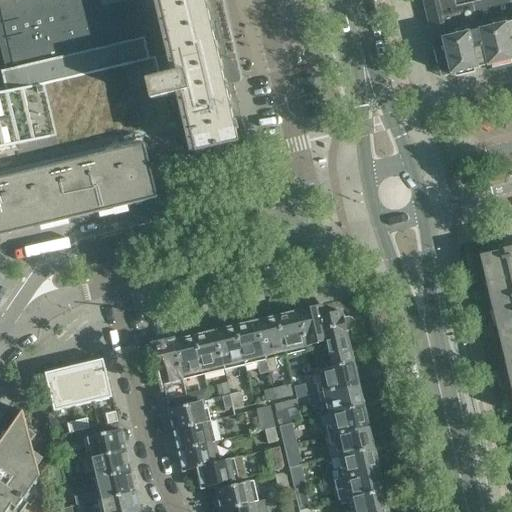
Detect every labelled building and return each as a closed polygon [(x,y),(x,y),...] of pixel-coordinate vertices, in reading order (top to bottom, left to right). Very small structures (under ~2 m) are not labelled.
[(0,0),(0,8),(14,71),(168,35),(172,54),(177,72),(146,80),(151,101),(165,97),(165,98),(181,94),(195,152),(238,142),(204,0),(0,0)] [(446,9),(473,2),(472,0),(423,0),(433,40),(452,35),(446,9)] [(511,0),(472,0),(473,2),(479,28),(477,29),(478,30),(486,65),(487,65),(487,66),(504,62),(511,60),(511,0)] [(486,65),(478,30),(477,29),(479,28),(473,2),(446,9),(452,35),(433,40),(441,76),(451,74),(451,75),(478,68),(478,67),(486,65)] [(296,20),(280,23),(286,53),(303,49),(296,20)] [(0,236),(158,199),(147,156),(177,149),(165,98),(165,97),(151,101),(146,80),(177,72),(172,54),(20,90),(0,94),(0,236)] [(253,164),(229,170),(232,181),(255,176),(253,164)] [(481,256),(506,362),(511,386),(511,242),(500,246),(501,251),(481,256)] [(299,310),(299,313),(309,350),(326,346),(325,342),(328,342),(321,316),(323,315),(323,314),(322,315),(319,306),(299,310)] [(340,311),(323,315),(321,316),(328,342),(325,342),(326,346),(329,356),(330,355),(331,360),(323,361),(324,369),(351,362),(351,361),(352,359),(351,352),(349,351),(345,333),(347,332),(347,331),(351,330),(353,328),(354,324),(353,321),(351,319),(348,318),(344,319),(343,317),(341,318),(340,311)] [(278,318),(277,318),(286,352),(287,355),(309,350),(299,313),(288,315),(286,314),(280,315),(278,318)] [(266,321),(256,323),(268,372),(277,370),(274,358),(287,355),(286,352),(277,318),(275,319),(273,317),(267,318),(266,321)] [(237,328),(235,328),(245,365),(256,363),(259,374),(268,372),(265,360),(256,323),(247,326),(245,324),(238,325),(237,328)] [(225,331),(215,333),(218,343),(224,370),(245,365),(235,328),(233,329),(231,327),(226,328),(225,331)] [(196,338),(194,338),(203,375),(224,370),(218,343),(215,333),(206,335),(204,334),(197,335),(196,338)] [(174,343),(183,377),(184,380),(203,375),(194,338),(193,339),(191,337),(185,338),(184,341),(174,343)] [(159,368),(164,386),(166,396),(169,409),(188,405),(182,381),(182,380),(181,377),(183,377),(174,343),(152,349),(157,369),(159,368)] [(103,360),(86,364),(95,401),(111,397),(103,360)] [(352,364),(351,362),(324,369),(317,371),(320,383),(316,384),(318,393),(322,392),(346,386),(356,383),(354,375),(356,373),(354,366),(352,364)] [(86,364),(63,369),(72,407),(95,401),(86,364)] [(44,373),(54,411),(72,407),(63,369),(44,373)] [(292,383),(272,388),(275,399),(295,394),(294,391),(292,383)] [(359,394),(356,383),(346,386),(322,392),(318,393),(321,403),(324,402),(327,413),(362,405),(361,404),(363,402),(361,395),(359,394)] [(219,387),(222,397),(230,395),(227,385),(219,387)] [(266,402),(275,399),(272,388),(263,390),(266,402)] [(306,388),(294,391),(296,399),(298,399),(308,397),(306,388)] [(239,393),(230,395),(233,410),(243,408),(239,393)] [(232,406),(230,395),(222,397),(224,408),(232,406)] [(304,421),(298,399),(296,399),(274,404),(279,427),(304,421)] [(188,405),(169,409),(172,419),(170,422),(171,428),(174,430),(174,431),(207,422),(202,401),(188,405)] [(362,407),(362,405),(327,413),(330,426),(327,427),(329,436),(367,427),(364,417),(366,416),(364,408),(362,407)] [(261,410),(263,420),(273,417),(270,407),(261,410)] [(0,511),(49,511),(38,467),(42,461),(41,460),(40,462),(33,457),(34,455),(31,443),(36,435),(27,429),(23,412),(22,411),(0,443),(0,511)] [(105,414),(107,424),(117,422),(115,412),(105,414)] [(86,419),(76,421),(79,431),(89,429),(86,419)] [(67,423),(69,433),(79,431),(76,421),(67,423)] [(207,422),(174,431),(177,440),(175,442),(176,449),(179,450),(180,452),(212,444),(207,422)] [(279,428),(284,447),(296,444),(291,425),(279,428)] [(369,436),(367,427),(329,436),(331,446),(335,445),(338,457),(372,448),(371,447),(373,445),(371,438),(369,436)] [(278,442),(275,429),(265,431),(268,445),(278,442)] [(83,439),(86,450),(77,452),(79,462),(83,461),(91,459),(125,451),(123,442),(124,440),(123,434),(121,433),(120,430),(83,439)] [(212,444),(180,452),(181,460),(179,462),(181,469),(184,470),(184,472),(198,469),(217,464),(212,444)] [(301,465),(296,444),(284,447),(289,468),(301,465)] [(269,450),(274,471),(282,470),(284,466),(279,448),(269,450)] [(372,448),(338,457),(340,469),(336,470),(338,479),(343,478),(366,472),(376,469),(374,460),(376,458),(374,451),(372,450),(372,448)] [(125,451),(91,459),(83,461),(86,474),(91,473),(93,481),(96,480),(130,472),(128,463),(129,461),(128,454),(125,453),(125,451)] [(52,460),(54,468),(64,465),(62,458),(52,460)] [(217,464),(198,469),(200,477),(198,479),(200,486),(203,487),(203,489),(219,485),(235,481),(244,478),(239,459),(217,464)] [(61,466),(52,468),(57,485),(66,483),(61,466)] [(301,466),(289,469),(294,489),(306,487),(301,466)] [(379,479),(376,469),(366,472),(343,478),(338,479),(333,480),(338,500),(347,498),(371,493),(382,491),(381,489),(383,487),(382,480),(379,479)] [(130,472),(96,480),(93,481),(96,493),(73,497),(76,505),(100,501),(135,492),(133,483),(134,481),(133,475),(130,474),(130,472)] [(282,474),(275,476),(279,497),(290,494),(286,476),(282,474)] [(233,486),(217,490),(219,499),(218,501),(219,507),(222,509),(222,511),(254,503),(249,481),(233,485),(233,486)] [(307,495),(306,487),(294,489),(299,509),(309,507),(306,495),(307,495)] [(371,493),(347,498),(351,511),(348,511),(386,511),(384,502),(386,500),(385,493),(382,492),(382,491),(371,493)] [(135,492),(100,501),(98,501),(100,511),(139,511),(138,504),(139,502),(138,495),(135,494),(135,492)] [(256,511),(254,503),(222,511),(256,511)]
